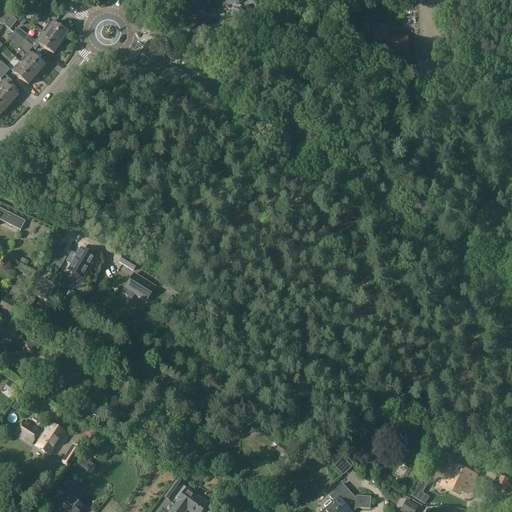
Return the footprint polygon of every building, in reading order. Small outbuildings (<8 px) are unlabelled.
[(0,19),(7,22),(9,16),(0,12),(0,19)] [(25,15),(21,12),(16,18),(20,21),(25,15)] [(49,23),(42,33),(46,35),(60,45),(68,35),(53,25),(49,23)] [(376,27),(376,30),(371,30),(372,43),(375,43),(376,51),(386,51),(386,55),(406,54),(405,38),(386,39),(386,29),(383,29),(383,26),(376,27)] [(18,28),(13,34),(24,42),(28,37),(18,28)] [(38,38),(36,42),(38,44),(37,45),(39,46),(40,47),(53,56),(60,45),(46,35),(42,33),(38,38)] [(13,34),(8,40),(19,49),(24,42),(13,34)] [(31,55),(28,53),(20,62),(37,77),(45,68),(31,55)] [(0,62),(0,71),(4,76),(9,70),(0,62)] [(37,77),(20,62),(11,71),(12,72),(12,73),(28,87),(37,77)] [(1,83),(0,84),(0,98),(9,107),(18,98),(1,83)] [(0,98),(0,116),(0,117),(9,107),(0,98)] [(0,221),(20,231),(25,221),(0,208),(0,221)] [(66,262),(63,268),(81,279),(85,273),(94,258),(81,250),(76,257),(71,254),(66,262)] [(66,258),(58,253),(51,265),(59,269),(66,258)] [(123,258),(119,264),(132,272),(136,266),(123,258)] [(153,287),(134,275),(122,293),(131,298),(133,294),(145,301),(153,287)] [(55,287),(42,279),(35,290),(41,294),(39,296),(47,301),(55,287)] [(16,283),(10,293),(19,298),(25,288),(16,283)] [(170,284),(166,291),(176,297),(180,290),(170,284)] [(0,304),(0,308),(9,313),(14,304),(3,298),(0,304)] [(92,302),(85,314),(92,318),(100,307),(92,302)] [(76,324),(66,342),(74,347),(84,328),(76,324)] [(58,358),(49,373),(65,382),(74,367),(58,358)] [(149,365),(145,371),(151,375),(154,369),(149,365)] [(24,422),(15,435),(30,445),(34,439),(38,442),(35,447),(49,455),(56,444),(63,434),(50,425),(43,436),(42,435),(41,434),(40,436),(37,435),(39,432),(24,422)] [(399,425),(390,439),(400,446),(403,448),(400,454),(395,461),(407,469),(420,449),(407,441),(411,433),(399,425)] [(88,426),(85,432),(93,437),(96,432),(88,426)] [(72,444),(60,463),(69,469),(81,450),(72,444)] [(279,444),(275,450),(291,461),(295,455),(279,444)] [(22,467),(28,460),(19,453),(13,461),(22,467)] [(451,464),(439,488),(453,494),(455,489),(462,492),(469,496),(470,494),(472,495),(477,485),(474,484),(478,477),(451,464)] [(22,475),(26,480),(35,472),(30,467),(22,475)] [(47,472),(43,477),(51,485),(56,480),(47,472)] [(63,485),(62,486),(68,491),(74,484),(67,479),(63,485)] [(177,502),(170,511),(185,511),(188,508),(193,511),(201,511),(207,505),(186,490),(176,482),(169,491),(180,499),(177,502)] [(354,499),(341,485),(328,497),(333,502),(322,511),(352,511),(356,509),(369,510),(370,498),(356,497),(354,499)] [(414,489),(409,497),(424,506),(429,498),(422,494),(414,489)] [(64,493),(55,504),(62,510),(60,511),(80,511),(84,508),(64,493)] [(406,501),(399,511),(415,511),(418,507),(406,501)]
